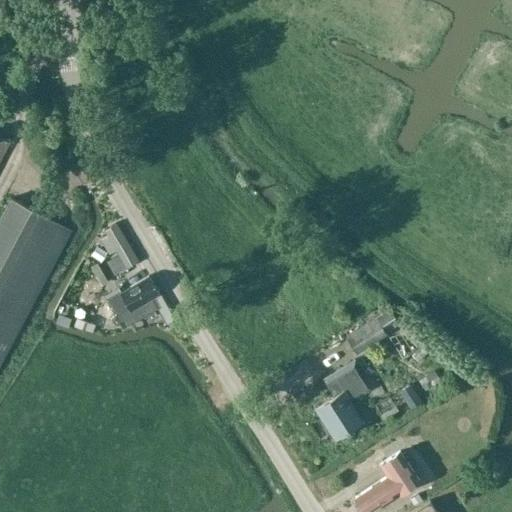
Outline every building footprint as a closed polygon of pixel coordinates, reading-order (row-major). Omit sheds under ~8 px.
[(0,362),(71,230),(10,198),(0,217),(0,362)] [(105,230),(107,233),(100,238),(109,254),(116,250),(118,254),(106,260),(113,273),(137,262),(126,243),(115,225),(105,230)] [(151,298),(158,294),(148,275),(121,291),(118,286),(103,295),(115,315),(110,317),(115,324),(119,321),(123,327),(136,320),(157,309),(151,298)] [(388,334),(386,331),(400,322),(390,307),(376,317),(345,335),(357,352),(388,334)] [(60,313),(56,322),(69,327),(72,318),(60,313)] [(78,318),(75,326),(93,333),(96,324),(78,318)] [(362,422),(348,399),(366,388),(353,366),(326,382),(334,396),(314,408),(335,439),(362,422)] [(410,384),(399,391),(409,408),(420,401),(410,384)] [(399,494),(420,481),(399,450),(378,463),(386,475),(354,497),(364,511),(367,511),(398,493),(399,494)] [(496,511),(498,506),(489,503),(495,480),(463,471),(457,492),(472,497),(470,504),(482,507),(480,511),(496,511)] [(417,493),(411,497),(415,504),(422,499),(417,493)] [(436,511),(429,500),(411,511),(436,511)]
